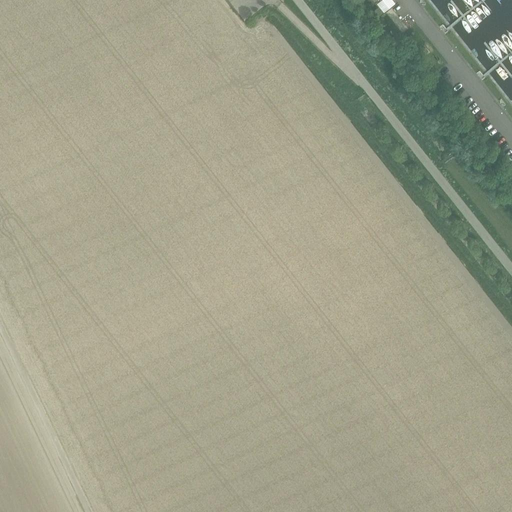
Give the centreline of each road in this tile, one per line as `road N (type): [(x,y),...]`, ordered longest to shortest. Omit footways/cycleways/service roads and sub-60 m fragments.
road 1 (unclassified): [(511,271),(298,0)]
road 2 (track): [(88,511),(0,326)]
